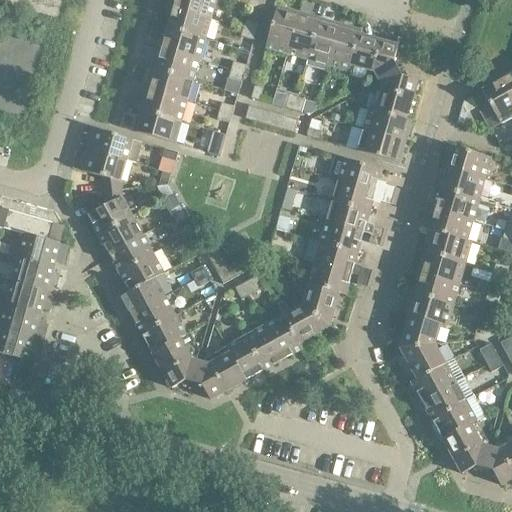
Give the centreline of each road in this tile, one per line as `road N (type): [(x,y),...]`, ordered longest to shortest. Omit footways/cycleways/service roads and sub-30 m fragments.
road 1 (tertiary): [(126,440),(393,510)]
road 2 (residential): [(0,176),(45,173),(96,0)]
road 3 (residential): [(126,440),(93,373),(0,426)]
road 4 (residential): [(393,510),(402,441),(362,371)]
road 5 (tertiary): [(126,440),(99,440),(0,491)]
